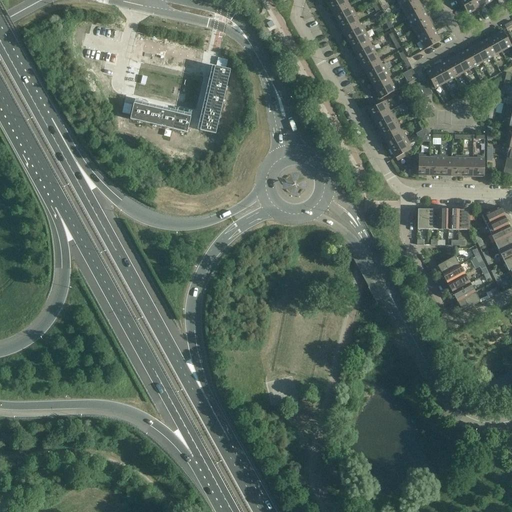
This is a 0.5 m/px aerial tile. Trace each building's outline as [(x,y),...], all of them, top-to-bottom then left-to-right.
[(335,0),(327,5),(332,14),(348,6),(346,2),(348,1),(347,0),(335,0)] [(403,0),(398,3),(403,12),(421,3),(419,0),(403,0)] [(459,0),(467,15),(473,12),(474,14),(478,12),(471,0),(459,0)] [(471,0),(478,12),(481,10),(482,9),(481,7),(486,4),(483,0),(471,0)] [(403,12),(408,22),(424,13),(421,8),(423,7),(421,3),(403,12)] [(332,14),(337,24),(355,14),(352,8),(350,10),(348,6),(332,14)] [(408,22),(413,31),(431,22),(429,18),(427,19),(424,13),(408,22)] [(337,24),(343,33),(358,25),(356,21),(358,20),(355,14),(337,24)] [(413,31),(419,41),(434,32),(431,27),(433,26),(431,22),(413,31)] [(343,33),(348,43),(365,33),(362,27),(360,28),(358,25),(343,33)] [(495,32),(491,35),(501,52),(511,47),(502,31),(496,34),(495,32)] [(419,41),(424,50),(424,51),(442,41),(439,37),(437,38),(434,32),(419,41)] [(348,43),(353,52),(369,44),(367,40),(369,39),(365,33),(348,43)] [(488,39),(483,42),(491,58),(501,52),(491,35),(487,37),(488,39)] [(146,43),(143,54),(200,67),(203,52),(146,39),(146,43)] [(136,41),(134,51),(142,53),(144,43),(136,41)] [(476,43),(472,45),(482,63),(491,58),(483,42),(477,45),(476,43)] [(353,52),(359,62),(376,52),(373,47),(371,48),(369,44),(353,52)] [(469,49),(464,52),(472,68),(482,63),(472,45),(468,48),(469,49)] [(359,62),(364,71),(379,62),(377,59),(379,58),(376,52),(359,62)] [(457,53),(453,56),(463,73),(472,68),(464,52),(458,55),(457,53)] [(449,60),(444,63),(453,79),(463,73),(453,56),(448,58),(449,60)] [(218,58),(216,66),(226,68),(228,60),(218,58)] [(364,71),(369,81),(386,71),(383,65),(381,66),(379,62),(364,71)] [(438,64),(434,66),(444,84),(453,79),(444,63),(439,66),(438,64)] [(215,66),(212,80),(227,84),(231,69),(226,68),(216,66),(215,66)] [(444,84),(434,66),(429,69),(431,70),(425,73),(434,89),(444,84)] [(403,74),(406,78),(411,75),(410,73),(413,72),(411,69),(403,74)] [(369,81),(374,90),(390,81),(388,78),(390,77),(386,71),(369,81)] [(414,81),(413,80),(411,75),(406,78),(409,84),(414,81)] [(212,80),(209,94),(224,98),(227,84),(212,80)] [(374,90),(379,100),(397,90),(396,90),(393,84),(392,85),(390,81),(374,90)] [(502,87),(498,94),(503,97),(504,95),(507,90),(502,87)] [(209,94),(206,108),(221,112),(224,98),(209,94)] [(368,112),(373,121),(389,112),(387,109),(388,108),(385,102),(368,112)] [(124,104),(122,113),(130,115),(132,105),(124,104)] [(131,115),(130,120),(145,123),(148,108),(134,105),(131,115)] [(148,108),(145,123),(159,127),(162,111),(148,108)] [(206,108),(204,115),(219,119),(221,112),(206,108)] [(162,111),(159,127),(173,130),(176,114),(162,111)] [(373,121),(378,130),(395,121),(392,115),(391,116),(389,112),(373,121)] [(176,114),(173,130),(187,133),(189,127),(191,118),(176,114)] [(204,115),(202,122),(218,126),(219,119),(204,115)] [(378,130),(383,140),(399,131),(397,127),(398,126),(395,121),(378,130)] [(202,122),(201,130),(216,133),(218,126),(202,122)] [(428,133),(425,129),(422,130),(416,134),(421,143),(428,133)] [(383,140),(388,149),(406,140),(402,134),(401,135),(399,131),(383,140)] [(430,143),(430,135),(428,133),(421,143),(429,143),(430,143)] [(441,145),(441,139),(441,135),(433,135),(433,139),(433,145),(440,145),(441,145)] [(406,140),(388,149),(394,159),(395,159),(396,162),(405,158),(403,154),(410,151),(408,147),(409,146),(406,140)] [(417,177),(428,177),(429,159),(425,159),(425,157),(417,157),(417,167),(414,167),(414,176),(417,176),(417,177)] [(428,177),(439,177),(440,157),(433,157),(433,159),(429,159),(428,177)] [(439,177),(450,177),(450,159),(446,159),(446,157),(440,157),(439,177)] [(450,177),(461,177),(461,158),(454,157),(454,159),(450,159),(450,177)] [(461,177),(472,178),(472,159),(468,159),(468,158),(461,158),(461,177)] [(472,178),(483,178),(483,158),(476,158),(476,160),(472,159),(472,178)] [(502,175),(511,176),(511,159),(506,159),(502,174),(502,175)] [(481,216),(486,225),(504,217),(499,207),(481,216)] [(417,230),(427,230),(428,210),(417,210),(417,230)] [(427,230),(438,230),(438,210),(428,210),(427,230)] [(438,230),(448,230),(448,211),(438,210),(438,230)] [(448,230),(458,231),(459,211),(448,211),(448,230)] [(459,211),(458,231),(469,231),(469,221),(476,221),(476,214),(469,213),(469,211),(459,211)] [(486,225),(490,235),(508,226),(504,217),(486,225)] [(490,235),(495,244),(511,235),(511,233),(508,226),(490,235)] [(473,235),(476,241),(481,239),(478,233),(473,235)] [(511,235),(495,244),(499,253),(511,246),(511,235)] [(476,242),(479,248),(484,246),(481,239),(476,241),(476,242)] [(511,246),(499,253),(504,262),(511,258),(511,246)] [(471,252),(474,258),(480,255),(477,249),(476,249),(471,252)] [(479,264),(480,266),(484,265),(482,262),(483,262),(480,255),(474,258),(478,264),(479,264)] [(437,266),(442,276),(460,266),(454,257),(438,266),(437,266)] [(480,270),(484,276),(488,274),(485,267),(484,265),(480,266),(482,269),(480,270)] [(442,276),(447,285),(465,275),(460,266),(442,276)] [(490,272),(493,278),(498,276),(495,270),(490,272)] [(484,276),(486,281),(486,283),(492,280),(488,274),(484,276)] [(447,285),(452,294),(470,284),(465,275),(447,285)] [(496,285),(501,282),(498,276),(493,278),(496,285)] [(452,294),(457,303),(474,293),(470,284),(452,294)] [(490,291),(493,297),(498,294),(495,288),(490,291)] [(490,291),(486,294),(487,296),(479,300),(480,302),(480,304),(490,299),(493,297),(490,291)] [(457,303),(462,311),(462,312),(480,302),(479,300),(474,293),(457,303)]
